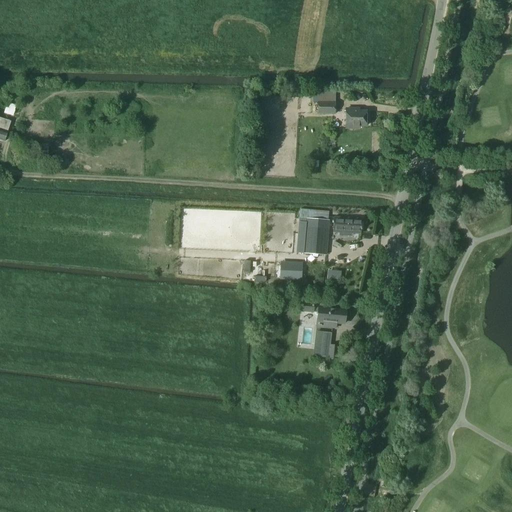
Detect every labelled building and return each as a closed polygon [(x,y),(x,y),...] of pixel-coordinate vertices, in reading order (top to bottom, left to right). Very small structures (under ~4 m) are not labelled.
[(6,107),(4,113),(18,117),(21,106),(9,103),(12,92),(9,91),(8,93),(5,92),(1,106),(6,107)] [(335,94),(317,94),(317,115),(335,115),(335,94)] [(356,110),(346,110),(346,129),(359,129),(359,127),(366,127),(366,123),(369,121),(369,117),(366,115),(366,113),(356,113),(356,110)] [(0,140),(4,142),(11,122),(0,118),(0,140)] [(305,253),(326,254),(329,212),(300,209),(299,219),(307,219),(305,253)] [(347,237),(347,234),(361,234),(362,219),(335,218),(334,233),(339,233),(339,236),(347,237)] [(346,311),(323,308),(323,305),(315,304),(315,303),(301,302),(300,312),(313,314),(313,312),(318,313),(317,326),(335,329),(336,323),(344,324),(346,311)] [(326,358),(342,360),(344,347),(328,345),(326,358)]
